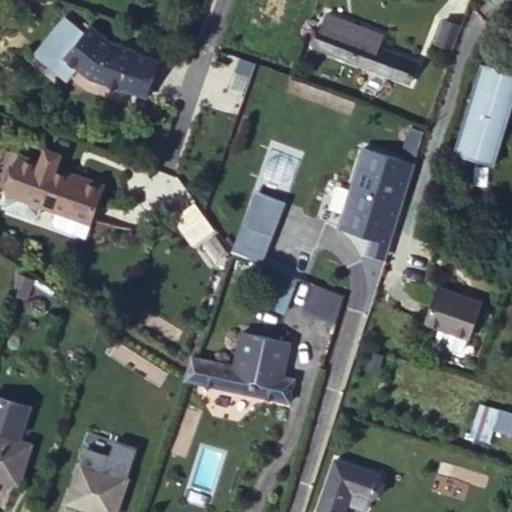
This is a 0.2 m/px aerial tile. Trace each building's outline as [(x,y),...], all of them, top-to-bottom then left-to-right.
[(338,29),(340,17),(311,6),(306,18),(338,29)] [(60,48),(81,26),(66,11),(38,40),(51,55),(60,48)] [(444,23),(425,15),(418,37),(439,45),(444,23)] [(365,26),(340,17),(338,29),(306,18),(297,40),(389,71),(394,51),(363,37),(365,26)] [(90,20),(81,26),(60,48),(79,71),(114,87),(116,84),(129,51),(129,48),(107,39),(90,20)] [(153,59),(129,51),(116,84),(140,93),(153,59)] [(485,157),(506,78),(502,78),(506,64),(471,56),(446,146),(485,157)] [(404,151),(358,133),(329,213),(364,226),(360,240),(372,244),(404,151)] [(40,207),(35,222),(67,234),(88,180),(39,163),(43,147),(29,142),(24,155),(4,149),(0,159),(0,207),(18,214),(23,199),(40,207)] [(272,185),(249,176),(230,229),(254,239),(272,185)] [(279,272),(275,282),(295,291),(300,281),(279,272)] [(324,322),(333,292),(303,281),(292,312),(324,322)] [(448,326),(458,295),(431,284),(419,313),(435,320),(448,326)] [(469,300),(458,295),(448,326),(457,329),(469,300)] [(435,320),(430,329),(445,335),(448,326),(435,320)] [(445,335),(430,329),(426,336),(450,346),(457,329),(448,326),(445,335)] [(232,350),(277,369),(284,349),(237,333),(232,350)] [(227,366),(273,382),(277,369),(232,350),(227,366)] [(178,351),(170,374),(277,410),(286,387),(273,382),(227,366),(178,351)] [(511,419),(490,411),(486,431),(511,440),(511,419)] [(0,478),(4,480),(17,443),(0,435),(0,478)] [(308,484),(329,491),(352,498),(358,475),(315,460),(308,484)] [(483,488),(487,476),(442,461),(438,473),(483,488)] [(78,511),(101,511),(111,480),(65,462),(51,502),(78,511)] [(320,511),(322,511),(329,491),(308,484),(302,506),(320,511)]
